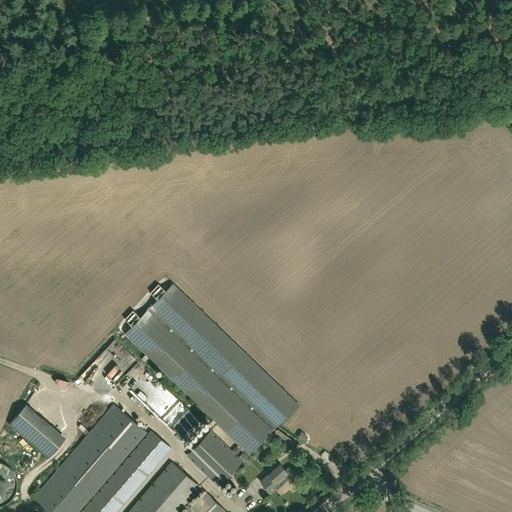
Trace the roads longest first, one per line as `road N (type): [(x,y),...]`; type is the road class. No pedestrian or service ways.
road 1 (track): [(511,83),(472,116),(424,126),(279,131),(0,169)]
road 2 (unclassified): [(320,511),(511,344)]
